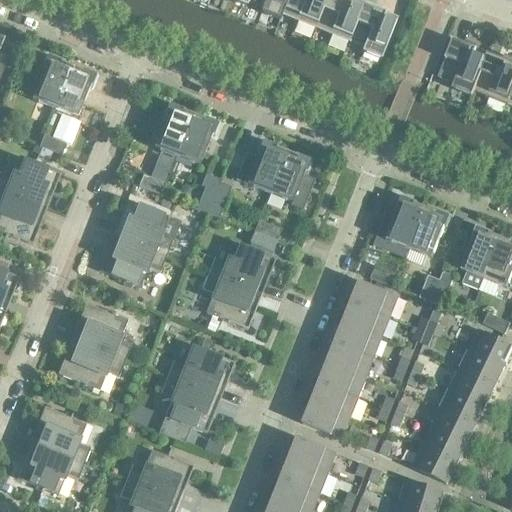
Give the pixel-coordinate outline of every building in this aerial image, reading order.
[(225,0),(225,2),(244,10),(247,3),(248,0),(225,0)] [(248,0),(247,3),(261,9),(258,15),(278,23),(281,16),(287,0),(248,0)] [(314,30),(326,0),(287,0),(281,16),(314,30)] [(348,43),(363,5),(351,0),(326,0),(314,30),(348,43)] [(385,14),(363,5),(348,43),(363,49),(360,55),(380,63),(395,24),(383,19),(385,14)] [(472,92),(485,59),(475,55),(477,50),(453,40),(438,79),(456,86),(453,92),(470,98),(472,92)] [(511,63),(487,54),(485,59),(472,92),(506,106),(511,89),(511,63)] [(31,101),(54,110),(70,68),(62,65),(63,62),(46,55),(40,69),(43,70),(31,101)] [(70,68),(54,110),(77,119),(89,88),(92,89),(97,76),(80,69),(79,72),(70,68)] [(153,149),(176,158),(192,117),(184,113),(185,110),(168,103),(162,117),(165,118),(153,149)] [(1,107),(0,110),(0,132),(4,134),(12,112),(1,107)] [(192,117),(176,158),(199,167),(211,137),(214,138),(219,124),(202,117),(201,120),(192,117)] [(66,146),(43,137),(39,148),(61,157),(66,146)] [(269,195),(285,154),(277,150),(278,147),(261,140),(255,154),(258,155),(257,159),(246,154),(235,182),(269,195)] [(285,154),(269,195),(292,204),(304,173),(307,174),(312,161),(295,154),(294,157),(285,154)] [(0,174),(0,192),(46,211),(60,176),(18,159),(11,179),(0,174)] [(141,176),(136,188),(159,196),(163,184),(141,176)] [(207,215),(216,193),(220,182),(205,176),(200,188),(204,189),(196,211),(207,215)] [(46,211),(0,192),(0,233),(32,246),(46,211)] [(216,193),(207,215),(218,220),(227,197),(216,193)] [(401,196),(395,210),(393,208),(381,244),(407,254),(426,209),(417,206),(418,203),(401,196)] [(112,237),(166,258),(172,243),(160,238),(168,218),(126,202),(112,237)] [(426,209),(409,251),(432,260),(444,229),(447,230),(452,217),(435,210),(434,213),(426,209)] [(254,233),(276,242),(280,231),(258,222),(254,233)] [(479,292),(484,280),(500,239),(492,235),(493,233),(476,226),(470,239),(473,241),(461,271),(466,273),(461,285),(479,292)] [(276,242),(254,233),(250,242),(273,251),(276,242)] [(160,274),(166,258),(112,237),(98,272),(140,289),(148,269),(160,274)] [(500,239),(484,280),(507,290),(511,276),(511,240),(510,240),(509,243),(500,239)] [(214,259),(208,275),(261,296),(275,261),(233,245),(226,264),(214,259)] [(0,312),(5,315),(19,279),(5,274),(8,267),(0,264),(0,312)] [(371,280),(393,289),(398,277),(375,269),(371,280)] [(440,281),(431,304),(442,308),(451,286),(454,277),(443,273),(440,281)] [(261,296),(208,275),(201,291),(213,295),(205,315),(247,332),(261,296)] [(419,299),(431,304),(440,281),(428,277),(419,299)] [(360,283),(351,303),(390,319),(398,298),(360,283)] [(390,319),(351,303),(343,324),(382,339),(390,319)] [(71,341),(125,362),(131,346),(119,342),(127,322),(85,306),(71,341)] [(483,325),(505,336),(510,325),(488,314),(483,325)] [(424,331),(428,321),(419,317),(415,328),(424,331)] [(424,331),(433,335),(437,324),(428,321),(424,331)] [(335,344),(374,359),(382,339),(343,324),(335,344)] [(411,339),(420,342),(424,331),(415,328),(411,339)] [(428,345),(433,335),(424,331),(420,342),(428,345)] [(469,351),(504,368),(511,351),(511,346),(479,331),(469,351)] [(118,378),(125,362),(71,341),(57,376),(99,393),(107,373),(118,378)] [(366,379),(374,359),(335,344),(327,364),(366,379)] [(173,363),(166,379),(220,400),(234,365),(192,348),(185,368),(173,363)] [(469,351),(460,370),(495,387),(504,368),(469,351)] [(406,372),(410,361),(402,358),(398,369),(406,372)] [(412,374),(420,377),(424,366),(416,363),(412,374)] [(319,384),(358,399),(366,379),(327,364),(319,384)] [(406,372),(398,369),(393,380),(402,383),(406,372)] [(495,387),(460,370),(450,390),(485,407),(495,387)] [(416,388),(420,377),(412,374),(407,385),(416,388)] [(220,400),(166,379),(160,394),(172,399),(158,435),(184,445),(191,429),(206,435),(220,400)] [(350,420),(358,399),(319,384),(311,404),(350,420)] [(485,407),(450,390),(441,409),(476,426),(485,407)] [(382,409),(390,412),(395,401),(386,398),(382,409)] [(396,414),(404,417),(408,406),(400,403),(396,414)] [(117,404),(112,416),(124,420),(129,409),(117,404)] [(350,420),(311,404),(304,424),(303,423),(302,425),(342,440),(350,420)] [(132,405),(125,421),(126,422),(131,424),(138,407),(132,405)] [(30,444),(84,466),(90,450),(78,445),(86,426),(44,409),(30,444)] [(386,423),(390,412),(382,409),(378,420),(386,423)] [(476,426),(441,409),(431,429),(466,446),(476,426)] [(400,428),(404,417),(396,414),(392,425),(400,428)] [(466,446),(431,429),(422,448),(457,466),(466,446)] [(289,459),(328,475),(336,454),(297,438),(296,440),(297,440),(289,459)] [(366,449),(374,453),(379,441),(370,438),(366,449)] [(380,455),(388,458),(392,447),(384,443),(380,455)] [(77,481),(84,466),(30,444),(16,480),(58,496),(66,477),(77,481)] [(447,486),(457,466),(422,448),(412,468),(447,486)] [(132,467),(126,482),(179,503),(193,468),(151,452),(144,471),(132,467)] [(320,495),(328,475),(289,459),(281,480),(320,495)] [(368,468),(360,464),(355,476),(364,479),(368,468)] [(382,473),(374,470),(369,481),(377,484),(382,473)] [(281,480),(273,500),(304,511),(313,511),(320,495),(281,480)] [(119,498),(131,503),(127,511),(175,511),(179,503),(126,482),(119,498)] [(400,503),(428,511),(437,511),(444,493),(406,482),(400,503)] [(349,494),(344,505),(353,508),(357,497),(349,494)] [(358,510),(362,511),(367,511),(371,503),(362,499),(358,510)] [(304,511),(273,500),(268,511),(304,511)] [(428,511),(400,503),(397,511),(428,511)]
